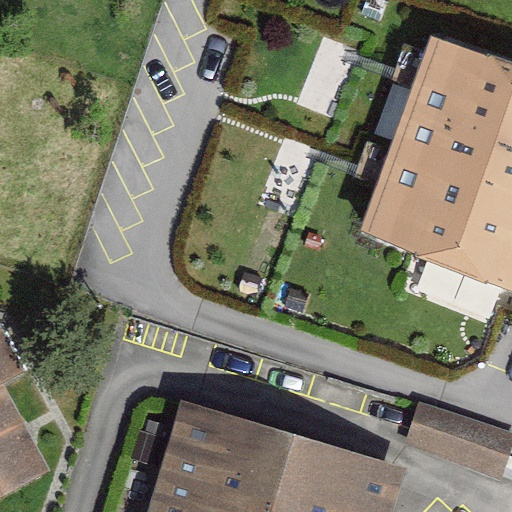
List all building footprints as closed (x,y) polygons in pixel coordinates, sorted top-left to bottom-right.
[(511,298),(511,71),(433,44),(363,247),(511,298)] [(0,383),(2,382),(24,371),(0,325),(0,383)] [(2,382),(0,383),(0,506),(53,478),(2,382)] [(180,412),(150,511),(401,511),(411,479),(180,412)] [(507,495),(511,481),(511,446),(420,413),(404,458),(507,495)]
